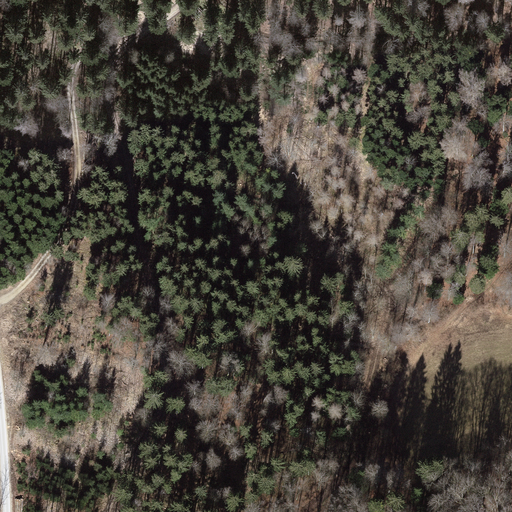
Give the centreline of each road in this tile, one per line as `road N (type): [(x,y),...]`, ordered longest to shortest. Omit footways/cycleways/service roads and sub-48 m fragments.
road 1 (track): [(188,0),(123,50),(109,78),(170,371),(157,422),(108,511)]
road 2 (track): [(155,24),(96,42),(73,63),(75,202),(48,256),(0,302)]
